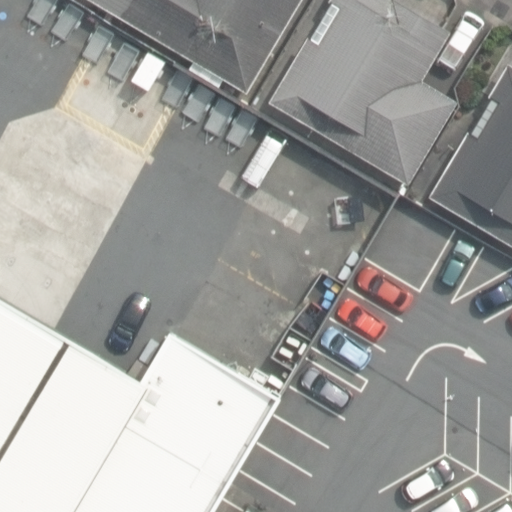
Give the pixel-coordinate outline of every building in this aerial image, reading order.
[(107,0),(243,80),(290,0),(107,0)] [(332,0),(273,101),(409,181),(456,101),(421,80),(451,30),(400,0),(332,0)] [(433,195),(511,241),(511,66),(509,65),(433,195)] [(0,446),(66,334),(0,295),(0,446)] [(66,334),(0,446),(0,511),(197,511),(271,388),(167,327),(138,377),(66,334)]
